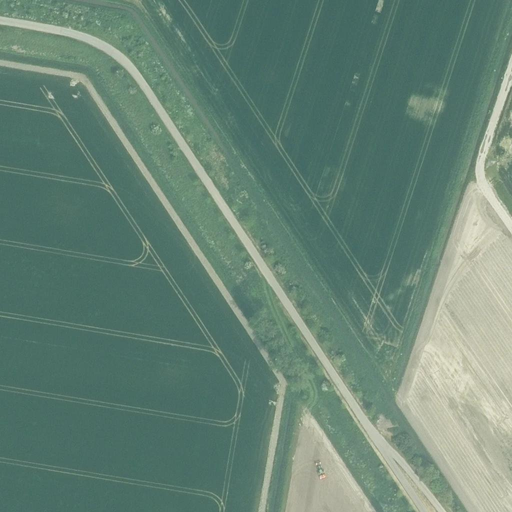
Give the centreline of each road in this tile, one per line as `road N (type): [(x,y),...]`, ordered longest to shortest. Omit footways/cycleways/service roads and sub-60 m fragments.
road 1 (unclassified): [(370,428),(139,80),(110,49),(77,34),(0,20)]
road 2 (track): [(511,64),(480,175),(511,229)]
